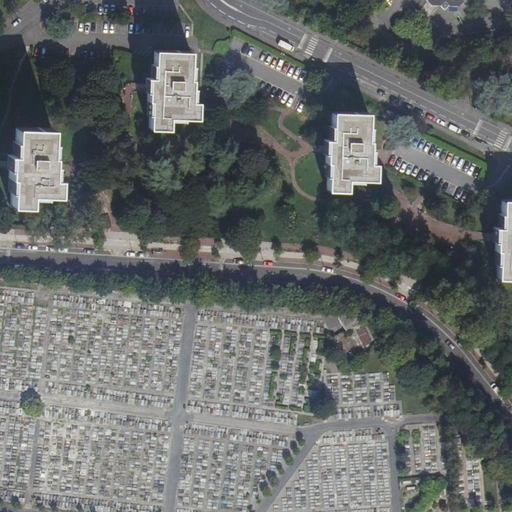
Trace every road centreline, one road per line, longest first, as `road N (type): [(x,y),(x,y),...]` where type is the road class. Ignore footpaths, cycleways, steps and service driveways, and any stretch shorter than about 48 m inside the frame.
road 1 (unclassified): [(0,255),(299,275),(353,286),(436,334),(511,421)]
road 2 (residential): [(511,149),(215,0)]
